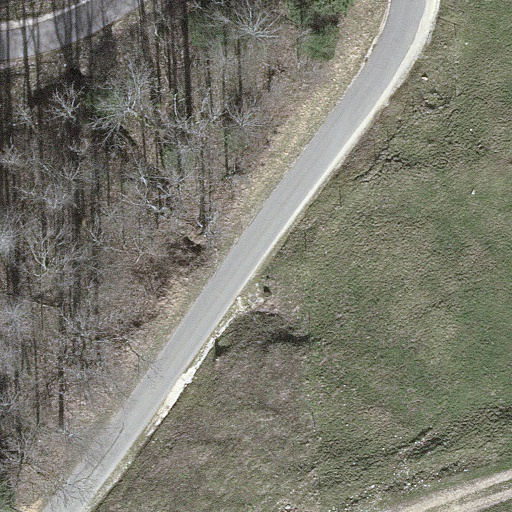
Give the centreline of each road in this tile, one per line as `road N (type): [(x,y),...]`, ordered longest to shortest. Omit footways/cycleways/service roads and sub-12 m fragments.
road 1 (track): [(58,511),(380,68),(413,18),(415,0)]
road 2 (track): [(112,0),(67,32),(0,38)]
